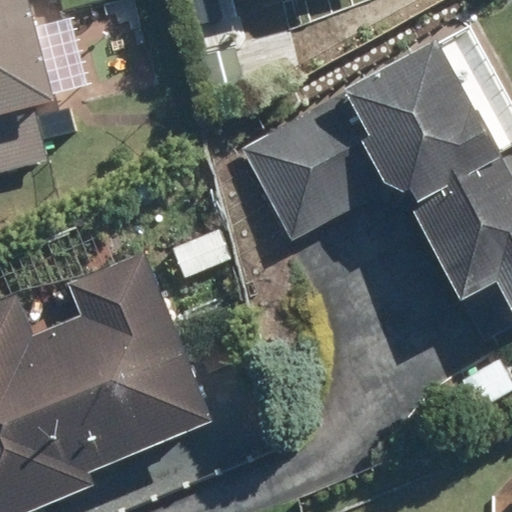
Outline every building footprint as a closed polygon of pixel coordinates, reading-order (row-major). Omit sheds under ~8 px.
[(0,0),(0,121),(72,104),(43,0),(0,0)] [(511,138),(454,39),(256,150),(305,241),(378,201),(423,213),(496,343),(511,334),(511,138)] [(230,231),(184,249),(195,277),(241,260),(230,231)] [(29,300),(0,312),(0,511),(52,511),(114,486),(109,474),(230,422),(157,255),(87,284),(99,316),(46,338),(29,300)] [(475,338),(455,318),(359,409),(378,429),(475,338)]
